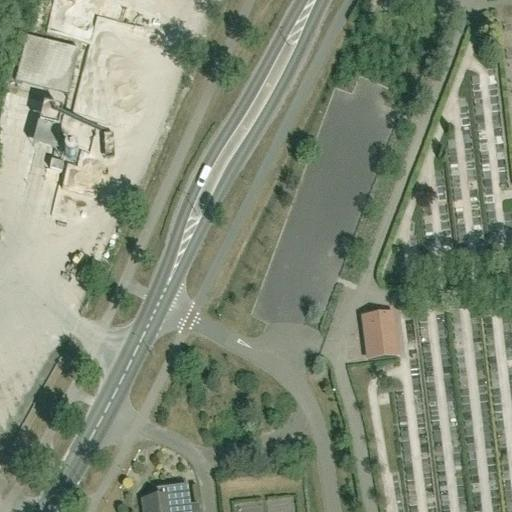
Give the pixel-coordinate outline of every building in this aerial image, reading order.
[(16,81),(67,92),(77,46),(27,35),(16,81)] [(32,143),(65,149),(70,127),(37,121),(32,143)] [(93,219),(102,183),(58,172),(49,208),(93,219)] [(391,343),(395,342),(391,316),(363,320),(368,362),(397,359),(397,357),(393,358),(391,343)] [(197,511),(197,507),(189,509),(187,490),(187,488),(185,488),(185,489),(159,492),(157,492),(157,494),(158,494),(159,500),(143,502),(144,511),(197,511)]
